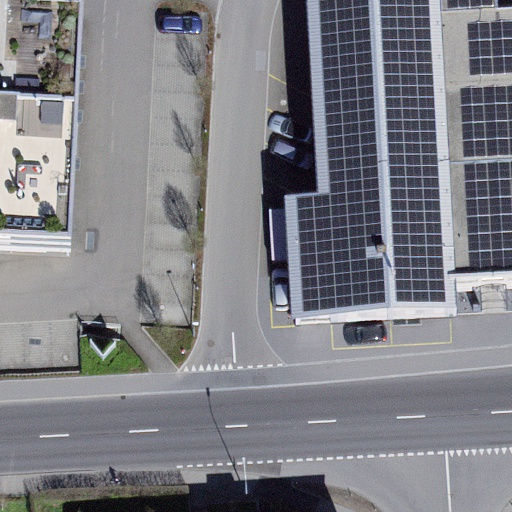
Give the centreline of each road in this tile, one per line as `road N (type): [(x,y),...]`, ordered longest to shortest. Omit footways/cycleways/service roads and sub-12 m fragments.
road 1 (residential): [(235,425),(243,57),(257,0)]
road 2 (primary): [(235,425),(0,439)]
road 3 (primary): [(445,415),(235,425)]
